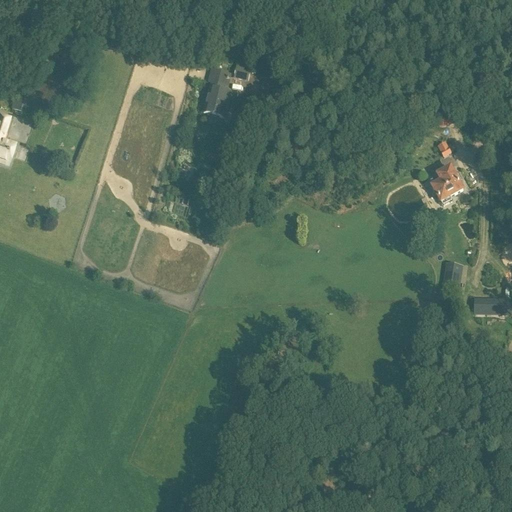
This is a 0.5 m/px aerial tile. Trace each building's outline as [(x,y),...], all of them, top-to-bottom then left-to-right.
[(238,68),(236,68),(233,80),(248,83),(251,71),(252,62),(240,59),(238,68)] [(231,95),(227,94),(231,75),(211,71),(208,83),(211,84),(210,89),(204,114),(225,119),(231,95)] [(27,100),(16,96),(11,110),(23,113),(27,100)] [(0,114),(0,164),(8,167),(15,144),(3,140),(10,118),(0,114)] [(451,155),(445,145),(438,149),(443,159),(451,155)] [(463,192),(451,169),(441,175),(439,172),(433,176),(437,183),(441,181),(442,183),(432,188),(437,196),(446,192),(449,199),(463,192)] [(446,192),(437,196),(441,204),(449,199),(446,192)] [(456,293),(461,267),(447,265),(442,290),(456,293)]
